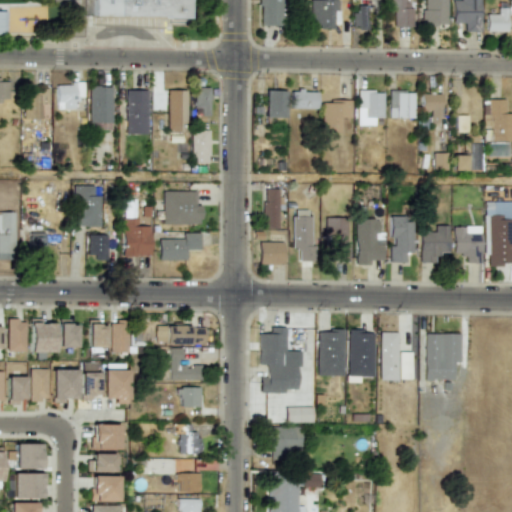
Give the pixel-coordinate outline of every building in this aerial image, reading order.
[(91,0),(91,17),(188,18),(187,0),(91,0)] [(258,0),(258,25),(280,25),(280,0),(258,0)] [(336,0),(320,0),(307,0),(308,25),(317,25),(317,27),(337,27),(336,0)] [(407,0),(385,0),(386,10),(392,10),(392,26),(407,26),(407,0)] [(446,0),(423,0),(424,9),(420,9),(420,26),(447,25),(446,0)] [(478,0),(454,0),(451,0),(451,23),(463,23),(464,32),(479,31),(478,0)] [(352,28),(365,28),(366,6),(352,5),(352,28)] [(506,8),(496,8),(496,14),(485,14),(484,31),(505,32),(506,8)] [(54,109),(72,108),(72,99),(82,99),(81,83),(54,84),(54,109)] [(88,123),(110,123),(109,86),(87,86),(88,123)] [(192,88),(192,108),(198,108),(198,115),(207,115),(206,87),(192,88)] [(145,90),(130,90),(130,99),(123,99),(124,134),(146,134),(145,90)] [(184,90),(165,90),(164,132),(184,132),(184,90)] [(283,91),(263,90),(263,117),(282,117),(283,91)] [(315,109),(315,91),(289,90),(289,108),(315,109)] [(355,125),(373,125),(373,117),(381,117),(381,91),(356,91),(355,125)] [(387,118),(411,118),(412,91),(387,91),(387,118)] [(21,118),(40,118),(40,105),(46,105),(46,92),(22,92),(21,118)] [(439,94),(418,93),(418,110),(428,110),(427,123),(438,123),(439,94)] [(511,113),(504,113),(503,99),(481,99),(482,141),(511,141),(511,113)] [(349,118),(348,100),(319,101),(320,132),(339,132),(339,118),(349,118)] [(207,130),(189,130),(189,163),(206,164),(207,130)] [(480,169),(481,143),(469,143),(468,169),(480,169)] [(431,170),(445,170),(445,153),(430,153),(431,170)] [(451,170),(464,170),(464,155),(451,155),(451,170)] [(97,226),(99,186),(72,185),(70,225),(97,226)] [(276,228),(276,189),(261,188),(260,228),(276,228)] [(193,191),(160,191),(160,224),(198,223),(198,205),(194,205),(193,191)] [(511,264),(511,202),(481,202),(481,255),(485,255),(485,265),(511,264)] [(12,212),(0,212),(0,255),(11,256),(12,212)] [(387,262),(403,262),(403,252),(410,252),(410,216),(388,215),(387,245),(387,262)] [(290,216),(290,248),(296,248),(296,260),(310,261),(311,216),(290,216)] [(324,260),(345,260),(346,218),(325,217),(324,260)] [(148,226),(136,226),(135,218),(120,218),(121,256),(149,255),(148,226)] [(352,219),(353,265),(367,265),(367,260),(380,260),(380,240),(375,240),(375,218),(352,219)] [(446,225),(433,225),(433,232),(417,231),(417,262),(433,262),(433,252),(446,252),(446,225)] [(478,233),(463,232),(463,227),(451,226),(450,254),(464,254),(464,263),(477,263),(478,233)] [(43,255),(43,232),(27,232),(27,255),(43,255)] [(157,260),(184,259),(184,250),(198,249),(198,233),(181,233),(181,239),(156,239),(157,260)] [(85,259),(104,259),(104,235),(85,234),(85,259)] [(257,264),(280,264),(280,242),(256,242),(257,264)] [(51,323),(39,323),(38,318),(26,319),(26,352),(51,352),(51,323)] [(4,351),(21,350),(21,319),(3,320),(4,351)] [(73,347),(73,321),(55,321),(55,346),(73,347)] [(101,322),(85,322),(85,357),(101,356),(101,322)] [(107,351),(124,352),(125,324),(107,323),(107,351)] [(153,326),(153,344),(201,345),(201,327),(153,326)] [(257,391),(294,391),(294,364),(304,364),(304,347),(295,347),(295,343),(283,343),(283,327),(267,327),(267,334),(255,334),(255,364),(264,364),(263,376),(257,376),(257,391)] [(341,330),(315,330),(314,375),(340,375),(341,330)] [(345,331),(344,376),(370,377),(371,331),(345,331)] [(376,380),(395,380),(395,332),(377,332),(376,380)] [(423,333),(422,379),(450,379),(451,361),(457,362),(458,334),(423,333)] [(167,380),(197,379),(197,366),(179,366),(179,348),(167,348),(167,380)] [(43,368),(25,369),(26,400),(43,400),(43,368)] [(73,369),(48,369),(48,402),(61,402),(61,398),(73,399),(73,369)] [(99,398),(112,398),(112,403),(124,403),(125,370),(100,369),(99,398)] [(96,372),(78,372),(77,397),(95,398),(96,372)] [(21,377),(4,377),(4,402),(22,401),(21,377)] [(176,407),(197,407),(197,387),(175,388),(176,407)] [(115,449),(116,424),(90,424),(90,449),(115,449)] [(188,431),(188,424),(169,424),(170,433),(175,433),(175,453),(196,453),(195,431),(188,431)] [(298,427),(269,426),(269,450),(297,451),(298,427)] [(11,468),(38,469),(38,443),(11,443),(11,468)] [(111,472),(111,453),(87,453),(87,472),(111,472)] [(9,498),(38,498),(38,485),(42,485),(43,473),(9,473),(9,498)] [(196,491),(197,473),(175,473),(175,491),(196,491)] [(300,487),(317,487),(317,473),(301,473),(300,487)] [(115,476),(88,475),(88,501),(115,501),(115,476)] [(265,511),(300,511),(301,506),(294,506),(294,475),(266,475),(265,511)] [(196,511),(197,499),(175,498),(175,511),(196,511)] [(6,511),(33,511),(34,502),(6,502),(6,511)]
